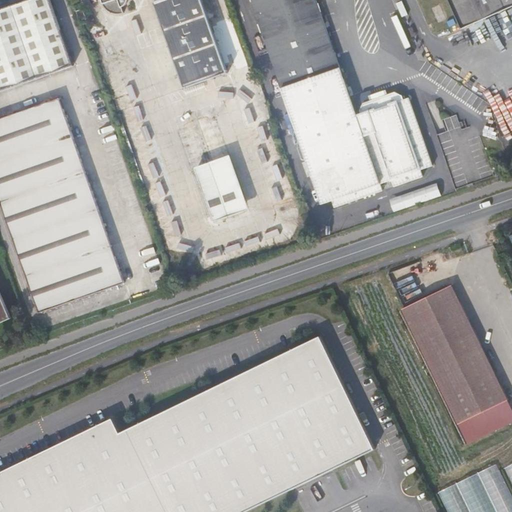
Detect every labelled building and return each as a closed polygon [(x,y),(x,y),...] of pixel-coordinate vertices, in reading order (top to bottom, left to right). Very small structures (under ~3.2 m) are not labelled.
[(0,89),(73,66),(50,0),(18,0),(0,6),(0,89)] [(184,88),(228,73),(221,54),(225,52),(222,42),(218,44),(203,0),(102,0),(102,1),(103,2),(106,4),(108,6),(112,7),(114,9),(117,10),(124,12),(123,6),(123,4),(125,2),(126,0),(155,0),(154,1),(184,88)] [(422,179),(420,173),(433,168),(410,100),(405,102),(403,98),(396,94),(364,106),(362,112),(363,117),(359,118),(317,0),(253,0),(325,205),(332,203),(334,209),(382,192),(380,186),(391,182),(393,189),(422,179)] [(511,0),(449,0),(462,28),(511,5),(511,0)] [(83,6),(76,9),(80,21),(87,19),(83,6)] [(120,286),(57,98),(0,117),(0,214),(33,315),(120,286)] [(233,154),(196,165),(213,219),(250,208),(233,154)] [(439,185),(391,196),(394,208),(442,197),(439,185)] [(453,288),(401,314),(412,337),(457,428),(510,403),(482,347),(453,288)] [(256,403),(297,485),(375,449),(359,415),(322,338),(246,374),(242,375),(246,382),(256,403)] [(241,511),(297,485),(256,403),(246,382),(242,375),(156,418),(139,427),(121,436),(114,422),(5,476),(0,478),(0,511),(241,511)] [(502,463),(440,489),(450,511),(511,511),(511,463),(504,467),(502,463)]
